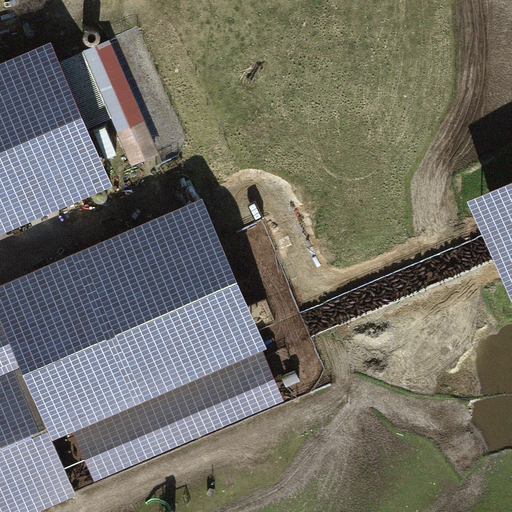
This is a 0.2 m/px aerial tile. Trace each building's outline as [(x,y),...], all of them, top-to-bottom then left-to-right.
[(0,229),(107,183),(44,37),(0,55),(0,229)] [(511,170),(459,195),(511,311),(511,170)] [(264,343),(199,195),(0,281),(0,318),(22,369),(51,436),(68,427),(252,349),(264,343)] [(0,318),(0,377),(22,369),(0,318)] [(276,404),(252,349),(68,427),(92,482),(276,404)] [(22,369),(0,377),(0,511),(18,511),(73,489),(51,436),(22,369)]
